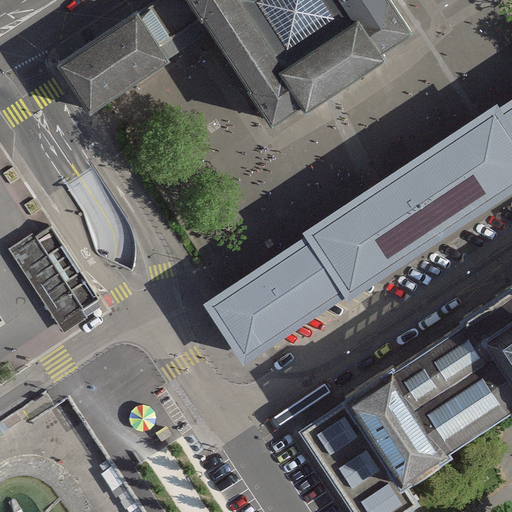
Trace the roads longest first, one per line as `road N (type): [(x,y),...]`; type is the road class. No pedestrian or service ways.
road 1 (residential): [(511,237),(226,422)]
road 2 (residential): [(146,312),(157,302),(161,270),(143,220),(73,132),(18,43)]
road 3 (residential): [(0,95),(41,157),(84,254),(146,312)]
road 4 (residential): [(146,312),(226,422)]
